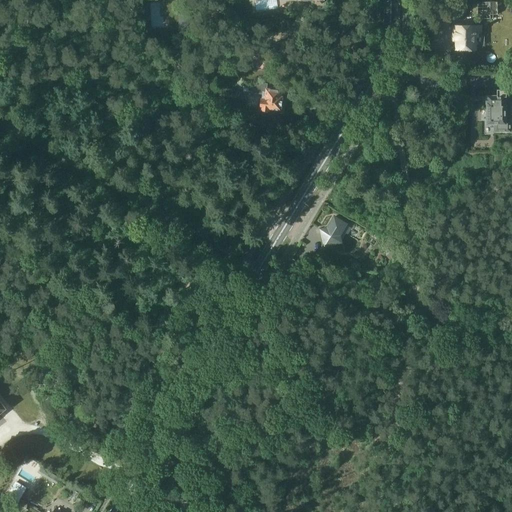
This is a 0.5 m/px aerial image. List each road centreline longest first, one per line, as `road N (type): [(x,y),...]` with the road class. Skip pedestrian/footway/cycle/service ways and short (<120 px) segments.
road 1 (secondary): [(117,511),(385,58),(391,0)]
road 2 (track): [(244,262),(86,171)]
